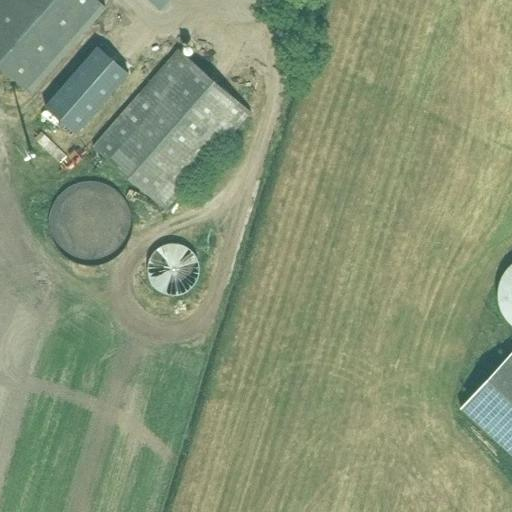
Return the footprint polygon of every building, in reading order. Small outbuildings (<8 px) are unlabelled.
[(0,0),(0,68),(29,94),(105,7),(97,0),(0,0)] [(167,0),(149,0),(160,9),(167,0)] [(127,73),(97,47),(44,107),(74,133),(127,73)] [(251,112),(178,49),(93,147),(166,210),(251,112)] [(69,263),(82,268),(94,268),(106,265),(116,259),(125,250),(131,240),(134,228),(134,216),(130,204),(123,194),(114,185),(103,180),(90,178),(78,179),(66,184),(56,192),(48,203),(44,217),(44,231),(49,244),(57,255),(69,263)] [(148,278),(152,288),(160,296),(171,300),(182,300),(193,294),(200,286),(203,276),(202,266),(198,257),(190,250),(181,246),(170,246),(160,250),(153,257),(148,267),(148,278)] [(511,351),(460,408),(511,455),(511,351)]
